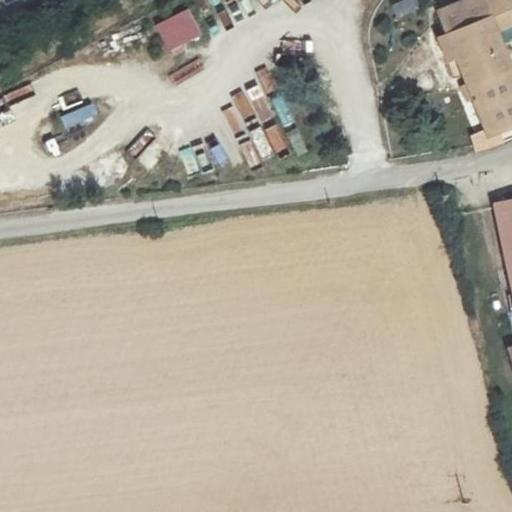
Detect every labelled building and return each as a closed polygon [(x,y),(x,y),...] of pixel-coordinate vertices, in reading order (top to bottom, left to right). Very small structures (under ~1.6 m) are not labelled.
[(500,132),(511,127),(511,67),(497,31),(511,24),(511,6),(509,0),(462,0),(438,10),(447,34),(438,38),(449,61),(456,58),(485,129),(470,134),(477,152),(504,142),(500,132)] [(166,53),(201,37),(188,10),(153,26),(166,53)] [(64,128),(96,119),(92,106),(60,115),(64,128)] [(100,138),(126,150),(137,128),(111,115),(100,138)] [(281,148),(302,138),(292,116),(271,126),(281,148)] [(511,201),(496,205),(511,272),(511,201)]
